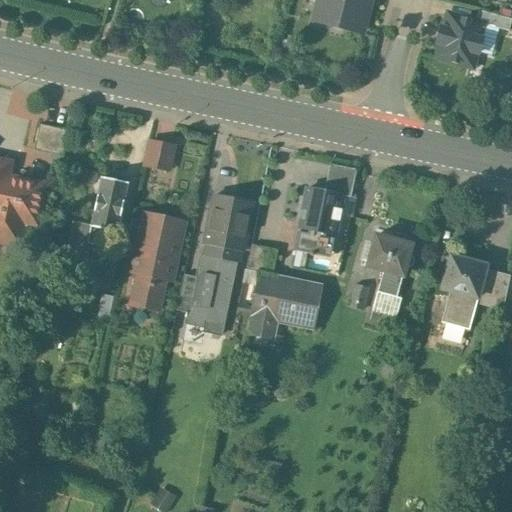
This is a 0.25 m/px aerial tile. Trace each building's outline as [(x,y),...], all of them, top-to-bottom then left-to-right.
[(321,0),(316,21),(362,33),(370,0),(321,0)] [(511,21),(511,19),(480,11),(477,22),(484,24),(510,31),(511,21)] [(477,22),(450,15),(438,57),(469,66),(473,52),(479,54),(483,38),(481,38),(484,24),(477,22)] [(69,130),(41,124),(35,149),(64,156),(69,130)] [(175,147),(150,141),(145,165),(170,170),(175,147)] [(11,163),(0,161),(0,241),(20,246),(25,221),(31,223),(34,207),(40,209),(45,185),(8,177),(11,163)] [(357,170),(331,165),(325,192),(344,196),(352,197),(357,170)] [(129,183),(102,177),(91,226),(118,232),(129,183)] [(325,192),(308,188),(300,228),(336,235),(344,196),(325,192)] [(251,202),(218,196),(216,195),(206,245),(208,246),(206,255),(239,261),(241,252),(243,252),(253,202),(251,202)] [(183,222),(148,214),(143,237),(141,236),(133,273),(139,274),(132,305),(159,311),(166,280),(172,281),(180,245),(178,244),(183,222)] [(91,226),(75,223),(68,257),(85,261),(83,269),(110,274),(118,232),(91,226)] [(394,240),(377,235),(375,243),(374,246),(368,244),(362,265),(385,271),(382,283),(399,287),(403,276),(404,276),(406,268),(409,269),(411,268),(413,268),(415,266),(416,265),(416,264),(417,262),(417,261),(416,259),(416,257),(413,255),(410,254),(412,245),(393,240),(394,240)] [(279,250),(252,245),(247,270),(260,272),(260,271),(274,274),(279,250)] [(236,263),(202,255),(200,267),(204,274),(199,277),(195,300),(180,297),(178,310),(190,313),(188,323),(206,326),(207,323),(223,326),(236,263)] [(487,266),(452,256),(443,289),(451,291),(443,322),(470,329),(477,304),(482,305),(484,295),(479,294),(486,269),(487,266)] [(511,275),(486,269),(479,294),(484,295),(482,305),(504,311),(511,275)] [(324,285),(294,279),(293,286),(272,282),(274,274),(260,271),(260,272),(245,345),(247,345),(249,335),(270,340),(274,317),(286,320),(285,325),(314,331),(324,285)] [(199,277),(185,274),(180,297),(195,300),(199,277)] [(370,288),(356,284),(351,302),(365,305),(370,288)] [(153,504),(166,511),(174,495),(161,488),(153,504)]
